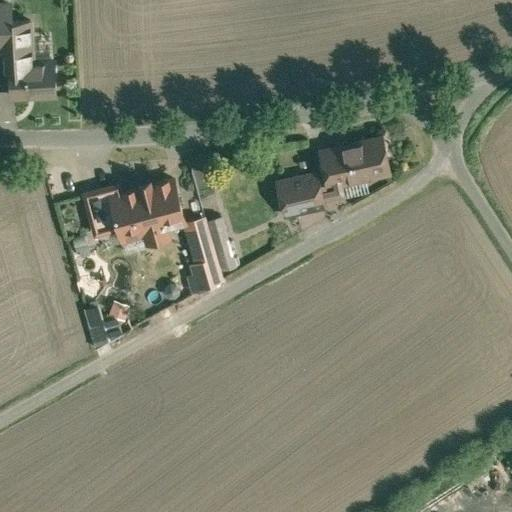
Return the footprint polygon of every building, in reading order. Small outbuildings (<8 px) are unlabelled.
[(11,4),(0,4),(0,48),(11,48),(14,97),(57,95),(55,61),(34,62),(31,20),(12,21),(11,4)] [(382,137),(323,150),(330,185),(390,172),(382,137)] [(317,172),(279,181),(287,216),(325,207),(317,172)] [(120,184),(111,186),(122,226),(125,236),(143,232),(147,233),(148,237),(154,241),(165,238),(168,232),(167,227),(186,222),(174,178),(155,183),(154,181),(140,184),(140,187),(122,192),(120,184)] [(122,226),(111,186),(87,193),(98,232),(122,226)] [(126,320),(131,304),(116,299),(110,314),(126,320)] [(120,316),(106,320),(101,303),(85,307),(96,344),(125,336),(120,316)]
